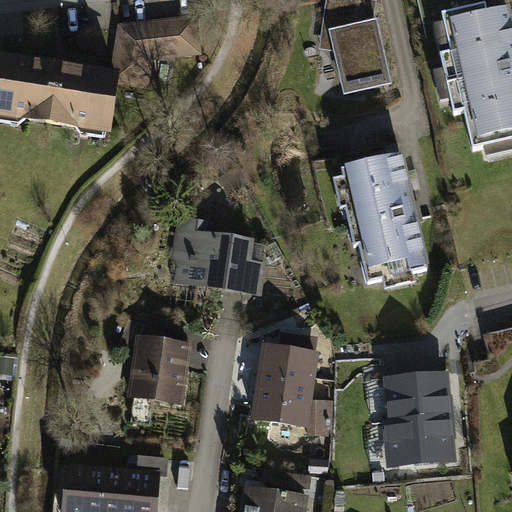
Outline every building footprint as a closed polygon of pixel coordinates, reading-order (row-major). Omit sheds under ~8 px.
[(380,5),(345,0),(327,0),(321,55),(335,58),(345,103),(393,92),(378,27),(380,5)] [(511,22),(511,17),(488,22),(486,14),(445,23),(453,57),(440,61),(455,124),(466,120),(475,158),(511,149),(511,22)] [(113,79),(3,64),(0,86),(0,125),(111,141),(118,91),(138,94),(152,84),(156,70),(203,61),(205,22),(120,29),(113,79)] [(432,282),(401,161),(342,176),(345,186),(334,188),(342,220),(348,218),(369,298),(432,282)] [(220,231),(178,224),(166,291),(259,307),(269,249),(218,240),(220,231)] [(511,356),(511,328),(485,334),(491,361),(511,356)] [(186,415),(194,350),(136,342),(127,407),(186,415)] [(322,359),(264,351),(256,411),(315,418),(322,359)] [(390,421),(451,415),(447,373),(386,379),(390,421)] [(333,435),(339,400),(319,398),(314,432),(333,435)] [(390,421),(384,422),(389,467),(456,461),(451,415),(390,421)] [(143,466),(69,459),(64,511),(159,511),(163,475),(169,476),(171,455),(144,453),(143,466)] [(269,470),(266,486),(305,492),(307,476),(269,470)] [(310,511),(312,503),(246,490),(241,511),(310,511)]
